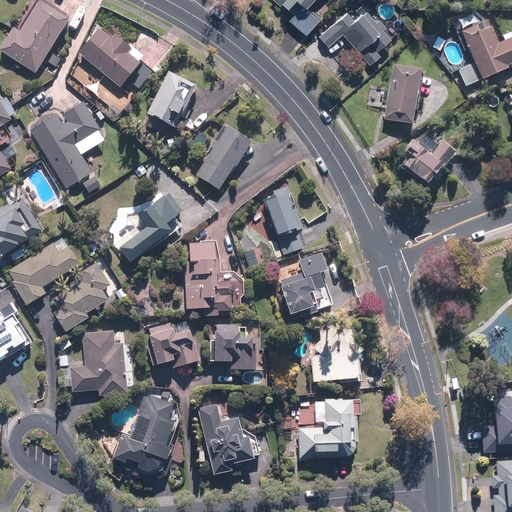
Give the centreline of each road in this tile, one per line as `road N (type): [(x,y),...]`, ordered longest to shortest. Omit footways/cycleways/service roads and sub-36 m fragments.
road 1 (tertiary): [(165,0),(283,88),(372,228)]
road 2 (residential): [(439,486),(193,511)]
road 3 (tertiary): [(389,270),(427,402),(439,486)]
road 4 (residential): [(98,499),(15,448),(14,434),(28,421),(56,423)]
road 5 (tertiary): [(372,228),(509,205)]
road 6 (tertiary): [(509,205),(389,270)]
